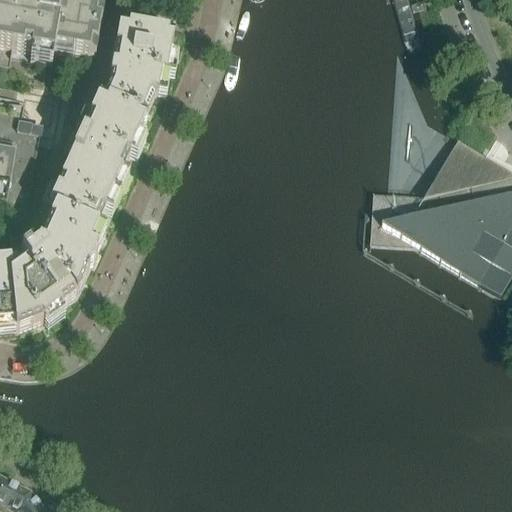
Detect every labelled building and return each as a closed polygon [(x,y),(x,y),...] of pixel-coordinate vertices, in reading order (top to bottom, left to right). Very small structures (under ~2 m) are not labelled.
[(104,7),(67,0),(61,0),(60,7),(40,3),(20,0),(0,0),(0,52),(31,58),(30,66),(51,69),(53,61),(72,65),(73,57),(94,61),(104,7)] [(242,0),(242,4),(263,9),(264,0),(242,0)] [(408,0),(390,0),(407,59),(423,55),(408,0)] [(0,260),(0,339),(17,338),(42,329),(47,335),(64,322),(60,316),(77,303),(105,241),(103,240),(128,185),(121,182),(129,164),(136,167),(145,148),(137,145),(146,126),(144,125),(155,101),(163,103),(167,81),(166,81),(170,62),(175,64),(179,41),(120,31),(116,53),(120,54),(117,72),(109,70),(109,71),(112,72),(108,92),(102,105),(99,104),(91,123),(83,120),(74,139),(73,139),(76,141),(68,159),(65,157),(65,158),(73,162),(57,197),(49,194),(40,214),(54,220),(38,256),(33,253),(34,250),(33,250),(33,251),(27,248),(24,254),(18,258),(16,255),(15,256),(23,268),(17,272),(14,269),(10,269),(9,259),(0,260)] [(266,40),(244,32),(191,154),(213,164),(266,40)] [(0,220),(24,225),(34,169),(34,170),(40,141),(38,140),(39,134),(20,131),(24,105),(0,100),(0,220)] [(511,308),(499,302),(511,279),(511,176),(457,143),(456,146),(423,205),(422,205),(423,204),(385,202),(372,201),(369,252),(419,256),(491,297),(499,302),(511,309),(511,308)] [(0,511),(3,511),(15,490),(0,482),(0,511)] [(40,511),(41,511),(29,497),(15,490),(3,511),(40,511)]
